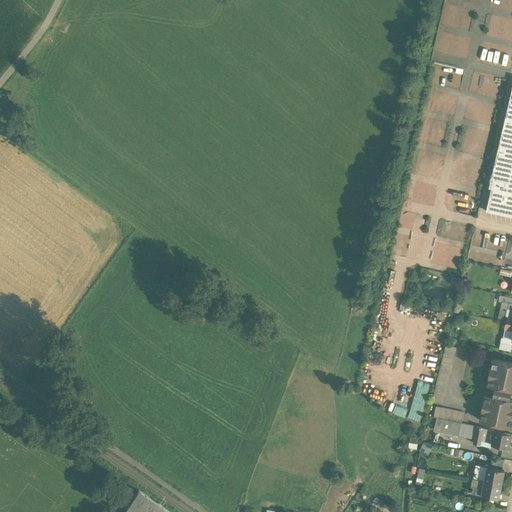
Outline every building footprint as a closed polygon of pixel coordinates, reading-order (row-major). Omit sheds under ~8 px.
[(511,102),(487,211),(511,216),(511,102)] [(511,298),(506,297),(505,302),(502,302),(500,308),(507,309),(508,308),(509,303),(511,303),(511,298)] [(446,344),(432,400),(444,403),(457,347),(446,344)] [(494,397),(486,395),(485,401),(487,402),(485,410),(483,410),(481,420),(511,426),(511,415),(511,416),(511,415),(511,400),(510,400),(511,389),(511,362),(494,359),(492,369),(494,369),(492,377),(490,377),(488,384),(497,386),(494,397)] [(464,413),(436,407),(434,417),(437,417),(462,423),(464,413)] [(433,431),(437,417),(434,417),(429,416),(425,429),(426,429),(433,431)] [(462,423),(437,417),(433,431),(437,432),(459,437),(462,423)] [(477,427),(462,423),(459,437),(474,440),(477,427)] [(484,428),(477,427),(474,440),(473,443),(480,445),(481,442),(484,428)] [(494,430),(484,428),(481,442),(491,444),(494,430)] [(437,432),(433,431),(426,429),(423,442),(434,445),(437,432)] [(511,434),(494,430),(491,444),(509,448),(511,434)] [(418,438),(410,437),(408,448),(416,449),(418,438)] [(428,455),(431,447),(422,443),(419,451),(428,455)] [(504,459),(493,457),(492,463),(503,466),(504,459)] [(505,470),(488,467),(485,481),(502,485),(505,470)] [(502,485),(485,481),(483,489),(473,487),(472,493),(499,498),(502,485)] [(169,511),(138,490),(122,511),(169,511)] [(418,500),(420,493),(412,491),(410,498),(418,500)]
